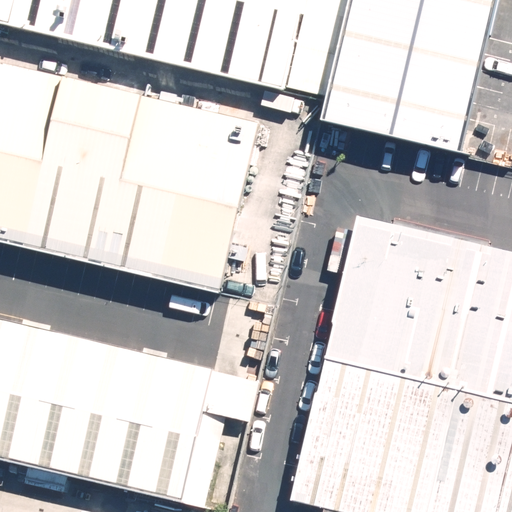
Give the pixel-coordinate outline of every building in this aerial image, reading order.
[(0,0),(0,27),(289,95),(310,0),(0,0)] [(466,155),(502,0),(357,0),(329,123),(466,155)] [(261,125),(0,64),(0,239),(222,291),(261,125)] [(511,511),(511,252),(362,218),(297,502),(343,511),(511,511)] [(222,371),(0,316),(0,454),(190,501),(222,371)]
